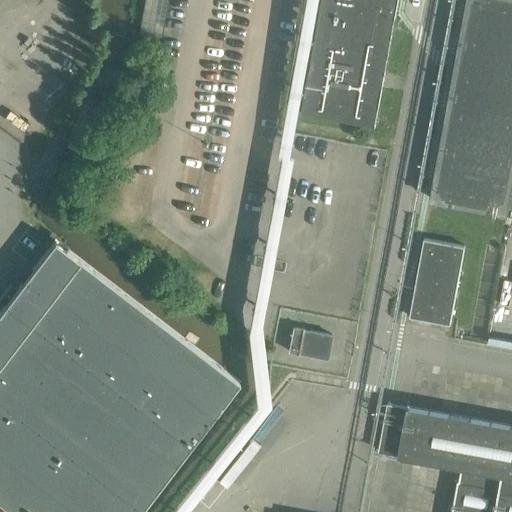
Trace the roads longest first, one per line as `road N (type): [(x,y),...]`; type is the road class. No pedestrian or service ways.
road 1 (unknown): [(237,215),(340,237),(351,186),(247,155)]
road 2 (unknown): [(228,270),(325,286),(340,237)]
